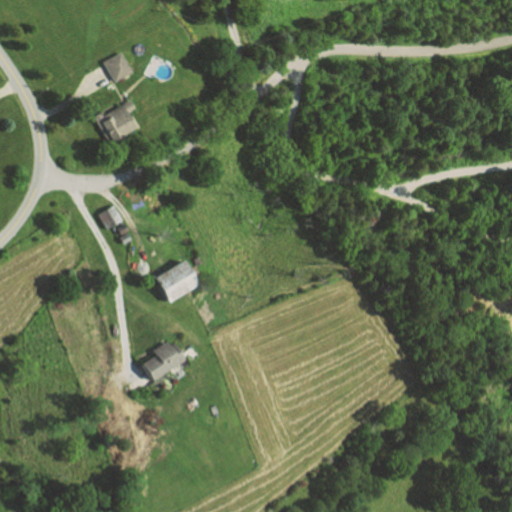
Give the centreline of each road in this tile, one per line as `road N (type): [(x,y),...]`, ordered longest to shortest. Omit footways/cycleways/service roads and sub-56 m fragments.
road 1 (residential): [(36,176),(98,182),(137,171),(214,130),(312,54),(511,38)]
road 2 (secondary): [(36,176),(38,129),(0,53)]
